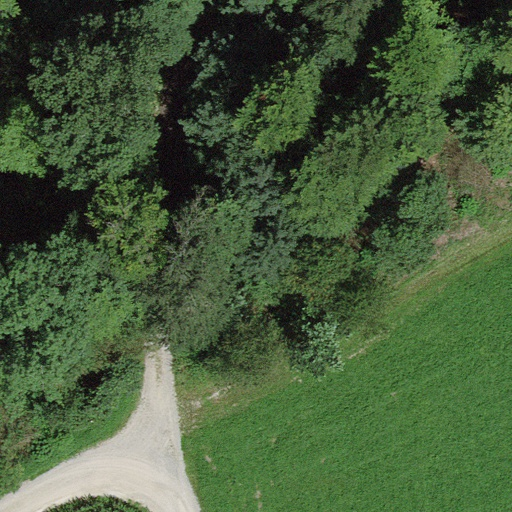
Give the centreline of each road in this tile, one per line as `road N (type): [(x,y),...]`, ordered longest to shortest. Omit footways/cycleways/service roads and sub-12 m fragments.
road 1 (track): [(0,510),(511,215)]
road 2 (track): [(199,0),(185,59),(148,418),(159,511)]
